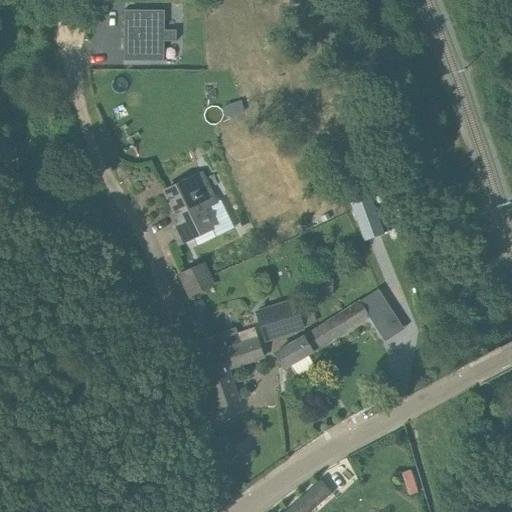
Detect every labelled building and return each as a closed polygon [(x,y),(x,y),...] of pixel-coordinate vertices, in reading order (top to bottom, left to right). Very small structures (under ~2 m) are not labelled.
[(176,42),(176,31),(164,31),(164,11),(124,11),(124,61),(164,62),(164,42),(176,42)] [(205,107),(212,128),(226,124),(224,117),(244,111),(239,96),(220,102),(209,62),(194,66),(206,106),(205,107)] [(354,162),(337,166),(340,177),(357,173),(354,162)] [(183,243),(214,228),(205,210),(218,204),(203,173),(165,192),(180,224),(175,226),(183,243)] [(368,194),(349,201),(362,238),(382,231),(368,194)] [(190,296),(215,285),(205,263),(180,275),(190,296)] [(332,294),(333,279),(312,278),(311,293),(332,294)] [(360,302),(365,312),(383,300),(377,291),(360,302)] [(255,311),(265,339),(304,326),(294,298),(255,311)] [(194,303),(202,332),(215,328),(207,299),(194,303)] [(281,368),(279,369),(282,393),(300,383),(290,366),(313,353),(368,317),(365,312),(360,302),(359,300),(316,327),(274,355),(281,368)] [(213,337),(218,352),(200,358),(216,409),(237,402),(227,371),(264,359),(254,328),(242,332),(225,338),(224,333),(213,337)] [(323,477),(281,511),(306,511),(327,494),(317,483),(323,478),(323,477)]
